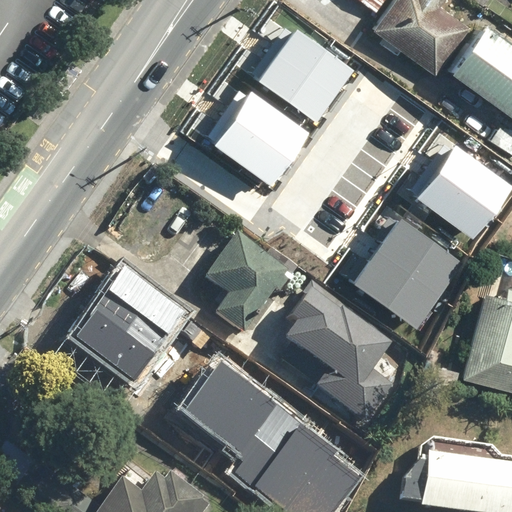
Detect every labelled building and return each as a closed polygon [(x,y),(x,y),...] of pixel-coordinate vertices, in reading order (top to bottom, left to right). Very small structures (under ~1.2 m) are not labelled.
[(383,0),(358,0),(374,12),(383,0)] [(390,0),(372,26),(384,35),(379,43),(397,56),(403,49),(432,70),(466,22),(441,4),(444,0),(390,0)] [(511,36),(486,17),(450,66),(511,111),(511,36)] [(306,127),(349,66),(287,24),(245,85),(306,127)] [(238,93),(234,90),(201,135),(206,139),(204,143),(263,184),(301,131),(241,89),(238,93)] [(511,130),(499,122),(486,142),(511,158),(511,130)] [(444,143),(406,195),(465,237),(502,184),(444,143)] [(390,216),(344,282),(408,327),(455,261),(390,216)] [(239,228),(203,273),(225,290),(211,307),(242,331),(291,269),(239,228)] [(391,340),(313,280),(287,314),(298,322),(286,337),(327,368),(311,388),(359,424),(392,381),(372,366),(391,340)] [(511,280),(510,288),(499,286),(498,293),(479,289),(458,379),(511,392),(511,280)] [(254,373),(209,342),(154,419),(198,451),(254,373)] [(511,511),(511,456),(502,455),(488,441),(429,437),(417,449),(416,464),(402,475),(400,498),(426,500),(425,508),(476,511),(475,511),(511,511)] [(152,472),(135,459),(97,511),(200,511),(213,494),(173,465),(168,473),(157,465),(152,472)]
